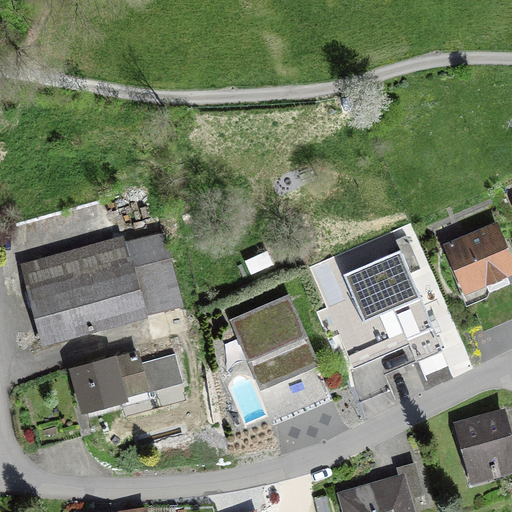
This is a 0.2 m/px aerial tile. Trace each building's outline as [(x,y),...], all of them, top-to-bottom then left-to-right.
[(124,240),(26,265),(34,293),(46,290),(58,335),(180,303),(163,237),(126,246),(124,240)] [(511,270),(497,237),(450,258),(466,296),(511,275),(511,270)] [(432,337),(399,258),(349,279),(381,358),(432,337)] [(318,365),(288,300),(233,325),(264,390),(318,365)] [(124,405),(150,398),(148,392),(181,383),(173,354),(140,363),(138,354),(76,371),(85,404),(121,394),(124,405)] [(475,483),(511,473),(511,437),(507,418),(462,429),(475,483)] [(403,511),(395,480),(344,493),(349,511),(403,511)]
